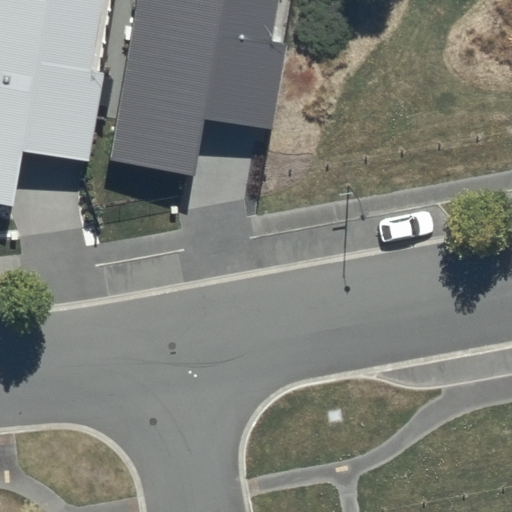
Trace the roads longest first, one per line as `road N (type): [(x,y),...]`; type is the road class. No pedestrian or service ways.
road 1 (residential): [(170,348),(511,287)]
road 2 (residential): [(0,372),(170,348)]
road 3 (residential): [(170,348),(198,511)]
